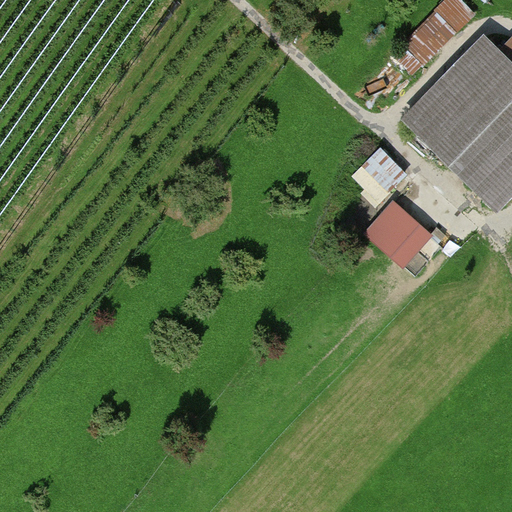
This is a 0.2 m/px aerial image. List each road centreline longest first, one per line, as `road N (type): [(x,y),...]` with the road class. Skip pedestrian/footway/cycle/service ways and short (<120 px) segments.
road 1 (track): [(385,130),(242,0)]
road 2 (track): [(385,130),(489,24),(511,28)]
road 3 (track): [(511,223),(504,229),(476,222),(385,130)]
